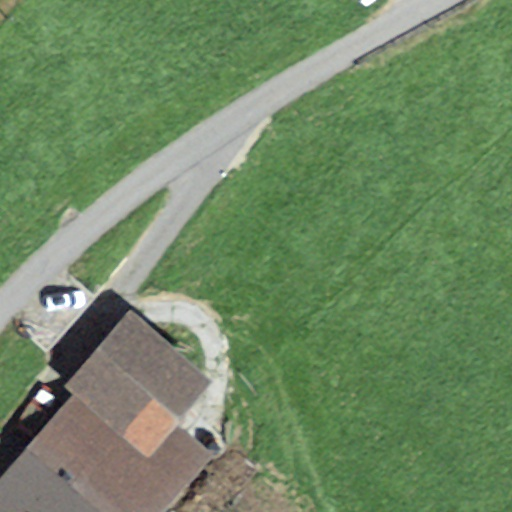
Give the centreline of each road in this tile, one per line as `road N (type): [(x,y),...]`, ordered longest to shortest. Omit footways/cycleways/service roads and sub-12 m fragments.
road 1 (unclassified): [(429,0),(212,132),(69,242),(0,313)]
road 2 (track): [(32,417),(175,213),(212,132)]
